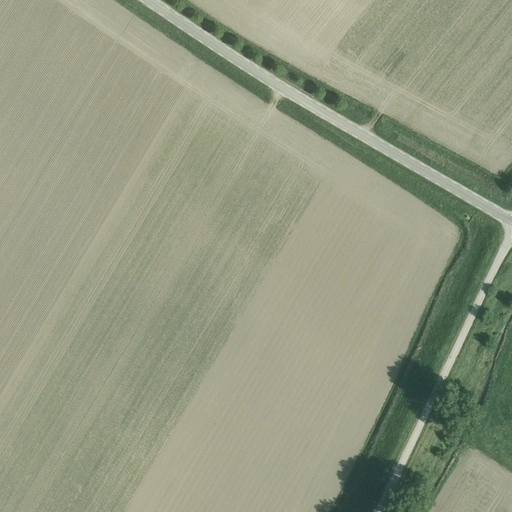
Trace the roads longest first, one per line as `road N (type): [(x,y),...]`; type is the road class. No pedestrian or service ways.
road 1 (tertiary): [(511,221),(150,0)]
road 2 (unclassified): [(375,511),(511,238)]
